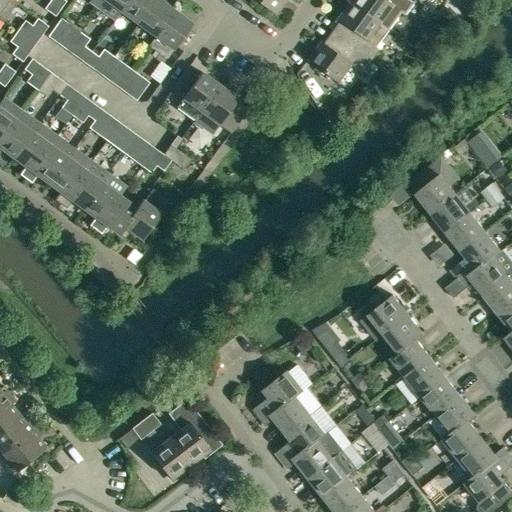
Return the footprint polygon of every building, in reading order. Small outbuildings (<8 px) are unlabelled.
[(0,0),(0,18),(4,22),(17,4),(10,0),(0,0)] [(63,0),(50,0),(50,2),(60,9),(65,2),(63,0)] [(101,0),(96,8),(104,13),(113,20),(120,11),(127,0),(101,0)] [(154,0),(127,0),(120,11),(137,24),(154,0)] [(155,37),(174,11),(159,0),(154,0),(137,24),(155,37)] [(254,0),(275,15),(285,0),(254,0)] [(350,0),(349,2),(388,30),(400,13),(404,16),(413,3),(409,0),(350,0)] [(55,16),(60,9),(50,2),(44,9),(55,16)] [(375,47),(388,30),(349,2),(342,12),(344,14),(331,33),(375,65),(375,63),(371,60),(379,50),(375,47)] [(174,11),(155,37),(149,46),(167,59),(173,50),(192,24),(174,11)] [(16,31),(34,44),(42,34),(47,27),(37,19),(32,27),(24,21),(16,31)] [(48,37),(65,50),(78,32),(60,19),(48,37)] [(22,62),(26,56),(34,44),(16,31),(9,42),(16,47),(11,55),(22,62)] [(89,39),(78,32),(65,50),(83,63),(91,52),(83,47),(89,39)] [(375,65),(331,33),(317,52),(315,50),(307,61),(337,83),(350,65),(362,74),(370,62),(374,65),(375,65)] [(98,57),(91,52),(83,63),(91,68),(98,57)] [(26,82),(36,90),(49,72),(31,59),(24,70),(31,75),(26,82)] [(4,64),(0,69),(0,72),(9,79),(14,72),(4,64)] [(124,65),(111,83),(118,88),(131,70),(124,65)] [(188,67),(171,91),(183,99),(176,108),(194,121),(220,86),(201,72),(200,75),(188,67)] [(118,88),(136,101),(149,83),(131,70),(118,88)] [(0,84),(4,87),(9,79),(0,72),(0,84)] [(52,90),(59,95),(67,85),(49,72),(36,90),(47,98),(52,90)] [(84,98),(67,85),(59,95),(67,101),(61,109),(71,116),(84,98)] [(213,134),(219,125),(230,133),(247,109),(236,101),(238,99),(220,86),(194,121),(201,112),(201,113),(195,121),(213,134)] [(3,98),(0,102),(0,140),(15,120),(15,119),(21,111),(3,98)] [(88,128),(89,128),(102,111),(84,98),(71,116),(82,124),(87,116),(93,120),(88,128)] [(102,111),(89,128),(96,134),(109,116),(102,111)] [(32,132),(15,120),(0,140),(0,152),(1,150),(13,159),(32,132)] [(39,124),(32,132),(13,159),(25,167),(19,175),(25,179),(56,136),(39,124)] [(503,155),(483,130),(469,141),(490,166),(503,155)] [(137,136),(129,131),(122,141),(129,146),(137,136)] [(73,149),(56,136),(25,179),(31,183),(36,175),(48,184),(73,149)] [(137,136),(129,146),(136,152),(144,141),(137,136)] [(471,146),(465,139),(454,148),(460,155),(471,146)] [(163,155),(170,161),(183,170),(191,160),(170,145),(163,155)] [(60,204),(85,170),(91,162),(73,149),(48,184),(60,192),(54,200),(60,204)] [(170,161),(163,155),(155,166),(163,171),(170,161)] [(408,184),(431,213),(456,194),(451,188),(460,181),(441,158),(408,184)] [(71,201),(84,210),(103,184),(85,170),(60,204),(66,209),(71,201)] [(120,196),(103,184),(84,210),(95,218),(89,226),(95,230),(120,196)] [(487,199),(498,191),(493,184),(482,192),(487,199)] [(498,191),(487,199),(493,206),(503,198),(498,191)] [(431,213),(446,232),(470,213),(456,194),(431,213)] [(136,208),(120,196),(95,230),(101,234),(106,226),(117,234),(136,208)] [(142,200),(136,208),(117,234),(124,239),(129,231),(142,240),(161,214),(142,200)] [(446,232),(461,251),(485,232),(470,213),(446,232)] [(450,270),(457,279),(465,272),(468,276),(500,251),(485,232),(461,251),(466,258),(450,270)] [(471,279),(483,295),(508,275),(493,257),(501,251),(500,251),(468,276),(465,272),(457,279),(445,288),(454,299),(468,287),(465,284),(471,279)] [(511,302),(511,281),(508,275),(483,295),(498,314),(511,302)] [(393,295),(369,314),(360,321),(375,341),(384,334),(408,315),(393,295)] [(511,331),(505,337),(505,338),(511,333),(511,302),(498,314),(511,331)] [(423,333),(408,315),(384,334),(398,352),(391,358),(423,333)] [(341,341),(326,322),(311,330),(328,351),(338,343),(341,341)] [(391,358),(406,377),(430,358),(416,341),(424,335),(423,333),(391,358)] [(406,377),(421,396),(445,377),(430,358),(406,377)] [(253,410),(260,418),(268,411),(271,415),(312,383),(298,365),(289,372),(288,371),(263,390),(269,397),(253,410)] [(356,387),(367,378),(361,371),(351,380),(356,387)] [(421,396),(436,415),(460,396),(445,377),(421,396)] [(367,378),(356,387),(362,394),(373,385),(367,378)] [(286,434),(310,415),(296,397),(313,384),(312,383),(271,415),(268,411),(260,418),(266,426),(274,419),(286,434)] [(0,400),(8,394),(2,386),(0,387),(0,400)] [(0,400),(0,428),(18,414),(11,404),(15,401),(8,394),(0,400)] [(443,439),(475,415),(460,396),(436,415),(450,433),(443,439)] [(221,445),(201,418),(186,399),(167,414),(179,430),(150,453),(170,480),(180,472),(183,475),(193,468),(190,464),(201,456),(203,459),(221,445)] [(359,416),(368,427),(372,423),(375,421),(367,410),(359,416)] [(151,413),(131,429),(140,440),(160,425),(151,413)] [(0,428),(0,451),(2,454),(35,427),(29,420),(26,423),(18,414),(0,428)] [(294,458),(325,434),(310,415),(286,434),(291,441),(276,454),(282,462),(291,455),(294,458)] [(378,431),(388,422),(383,415),(372,423),(378,431)] [(475,415),(443,439),(458,459),(482,440),(468,422),(476,416),(475,415)] [(378,431),(383,438),(394,429),(388,422),(378,431)] [(368,439),(378,431),(372,423),(368,427),(361,432),(367,440),(368,439)] [(41,435),(35,427),(2,454),(17,472),(46,448),(38,438),(41,435)] [(291,455),(282,462),(288,469),(296,463),(308,477),(344,450),(329,431),(325,434),(294,458),(291,455)] [(482,440),(458,459),(472,477),(465,483),(498,458),(501,461),(509,455),(503,448),(495,455),(482,440)] [(344,450),(308,477),(323,496),(348,477),(359,469),(344,450)] [(407,468),(418,459),(412,452),(401,461),(407,468)] [(511,466),(511,459),(509,455),(501,461),(498,458),(465,483),(480,502),(477,505),(477,509),(478,511),(492,511),(511,496),(511,492),(500,476),(511,466)] [(424,466),(418,459),(407,468),(412,475),(424,466)] [(388,476),(398,467),(393,460),(382,469),(388,476)] [(398,467),(388,476),(393,483),(404,474),(398,467)] [(14,477),(4,496),(16,503),(27,484),(14,477)] [(335,511),(342,511),(362,496),(348,477),(323,496),(335,511)] [(342,511),(375,511),(362,496),(342,511)]
